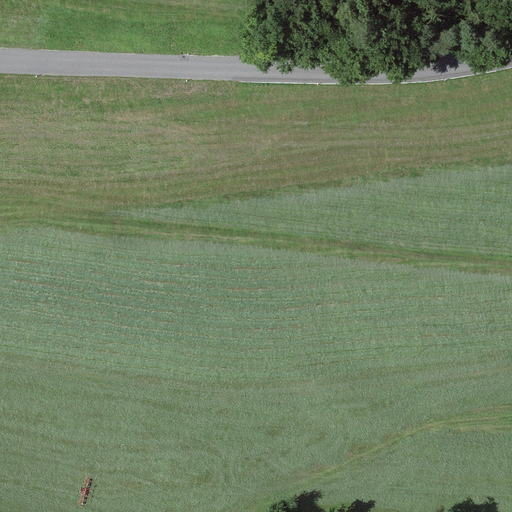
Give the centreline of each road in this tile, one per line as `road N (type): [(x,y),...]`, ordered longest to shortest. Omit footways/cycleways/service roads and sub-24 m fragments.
road 1 (unclassified): [(511,55),(475,64),(0,63)]
road 2 (track): [(256,511),(437,426),(511,419)]
